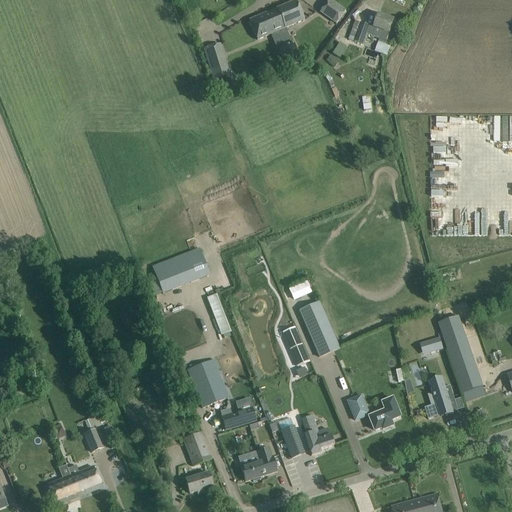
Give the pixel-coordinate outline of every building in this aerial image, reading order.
[(330,0),(329,0),(320,12),(336,24),(346,11),(330,0)] [(296,1),(249,21),(257,41),(275,33),(282,48),(278,50),(284,62),(299,55),(292,42),(290,44),(283,30),(304,21),(296,1)] [(375,22),(376,23),(374,28),(355,21),(350,36),(355,38),(354,42),(364,46),(368,36),(386,42),(394,21),(379,15),(377,21),(376,20),(375,22)] [(339,59),(346,47),(340,43),(333,54),(339,59)] [(230,75),(220,44),(203,49),(213,80),(230,75)] [(209,276),(199,248),(152,266),(158,280),(163,294),(209,276)] [(158,280),(148,284),(154,298),(163,294),(158,280)] [(296,301),(314,292),(309,280),(290,288),(296,301)] [(217,295),(207,299),(221,336),(223,336),(224,339),(231,336),(230,333),(231,332),(217,295)] [(319,302),(298,311),(319,359),(340,350),(319,302)] [(295,328),(282,333),(284,338),(297,368),(310,362),(297,333),(295,328)] [(440,339),(420,345),(422,351),(428,349),(429,353),(443,349),(440,339)] [(500,351),(494,354),(497,363),(498,362),(498,363),(506,361),(504,356),(502,356),(500,351)] [(214,361),(187,371),(202,409),(229,398),(214,361)] [(410,363),(416,381),(422,379),(417,361),(410,363)] [(304,367),(299,369),(303,377),(308,375),(304,367)] [(402,370),(396,371),(398,383),(404,382),(402,370)] [(450,386),(444,388),(442,379),(430,383),(437,404),(424,408),(428,420),(441,416),(441,415),(445,414),(445,415),(452,413),(449,403),(455,401),(450,386)] [(287,385),(279,388),(282,394),(290,391),(287,385)] [(412,386),(406,389),(407,396),(415,393),(412,386)] [(484,387),(463,395),(466,402),(486,395),(484,387)] [(348,402),(356,421),(370,416),(362,396),(348,402)] [(393,399),(383,404),(386,411),(370,418),(375,432),(382,429),(383,431),(393,427),(391,421),(401,418),(393,399)] [(221,417),(225,431),(256,422),(252,408),(221,417)] [(312,416),(301,420),(307,435),(304,436),(311,456),(321,453),(320,450),(334,446),(331,436),(330,436),(327,429),(318,433),(312,416)] [(87,434),(84,435),(92,453),(102,449),(94,430),(92,426),(90,419),(84,421),(89,433),(87,434)] [(290,419),(278,423),(281,432),(291,459),(304,454),(294,427),(290,419)] [(56,440),(65,436),(61,427),(52,431),(56,440)] [(211,460),(200,434),(183,441),(192,467),(211,460)] [(114,440),(108,442),(111,449),(117,447),(114,440)] [(269,449),(238,459),(245,483),(252,480),(253,482),(261,480),(260,478),(277,472),(272,457),(269,449)] [(68,469),(71,477),(79,497),(102,488),(94,467),(79,473),(76,466),(68,469)] [(208,473),(185,480),(189,494),(204,490),(205,493),(213,490),(208,473)] [(79,497),(71,477),(47,486),(55,507),(79,497)] [(441,511),(437,495),(414,501),(416,511),(441,511)] [(416,511),(414,501),(391,508),(392,511),(416,511)]
